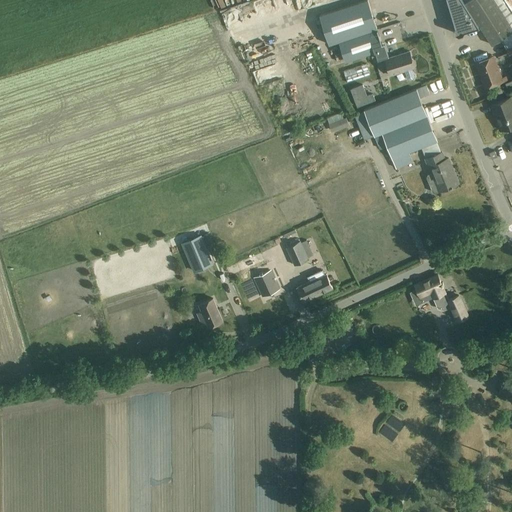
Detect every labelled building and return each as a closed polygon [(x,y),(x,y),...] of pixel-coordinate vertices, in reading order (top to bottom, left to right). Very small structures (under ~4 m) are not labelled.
[(329,44),(339,41),(377,29),(368,0),(320,15),(329,44)] [(462,0),(447,0),(456,27),(455,29),(456,33),(459,35),(463,34),(465,31),(480,27),(465,3),(462,0)] [(511,27),(494,0),(469,0),(465,3),(480,27),(492,45),(511,32),(511,27)] [(306,21),(300,23),(303,32),(309,30),(306,21)] [(339,41),(345,61),(376,51),(378,59),(386,57),(383,49),(384,49),(377,29),(339,41)] [(413,69),(415,68),(410,51),(386,59),(391,76),(405,71),(407,77),(407,79),(409,80),(410,80),(413,79),(414,78),(414,76),(414,75),(413,69)] [(494,56),(485,59),(476,63),(485,87),(507,79),(506,77),(502,78),(494,56)] [(346,81),(369,76),(367,67),(345,72),(346,81)] [(357,107),(375,100),(372,94),(367,96),(362,85),(350,90),(357,107)] [(427,114),(420,98),(430,93),(426,85),(417,89),(407,92),(363,110),(364,112),(373,135),(381,133),(427,114)] [(511,125),(511,100),(511,97),(492,105),(498,120),(497,121),(500,130),(511,125)] [(365,139),(373,135),(364,112),(356,115),(365,139)] [(437,141),(427,114),(381,133),(395,168),(411,162),(408,153),(437,141)] [(346,117),(329,124),(332,132),(349,125),(346,117)] [(435,193),(440,191),(457,184),(451,169),(452,168),(449,158),(445,160),(442,152),(425,159),(431,174),(428,175),(427,177),(433,191),(435,193)] [(381,210),(359,165),(334,177),(356,222),(381,210)] [(201,235),(183,243),(194,271),(213,263),(201,235)] [(286,247),(294,265),(308,259),(300,240),(299,241),(298,237),(290,241),(292,244),(286,247)] [(431,239),(425,242),(429,250),(435,247),(431,239)] [(336,244),(325,249),(330,261),(341,256),(336,244)] [(263,251),(253,256),(257,263),(267,257),(263,251)] [(333,289),(326,274),(325,275),(322,270),(308,277),(310,282),(297,287),(304,302),(333,289)] [(271,271),(254,278),(263,297),(279,289),(271,271)] [(434,298),(438,308),(441,309),(446,309),(451,307),(457,322),(459,321),(468,317),(459,296),(449,300),(443,286),(443,285),(444,285),(443,282),(442,283),(438,275),(415,285),(423,302),(433,297),(434,298)] [(203,295),(219,288),(215,279),(199,286),(203,295)] [(248,302),(258,298),(252,282),(242,286),(248,302)] [(223,321),(219,312),(214,299),(201,304),(204,311),(198,313),(203,325),(208,323),(209,327),(223,321)] [(357,331),(350,315),(342,318),(350,334),(357,331)] [(326,326),(330,332),(342,326),(339,320),(326,326)] [(502,380),(499,390),(511,394),(511,393),(511,375),(504,373),(502,380)]
